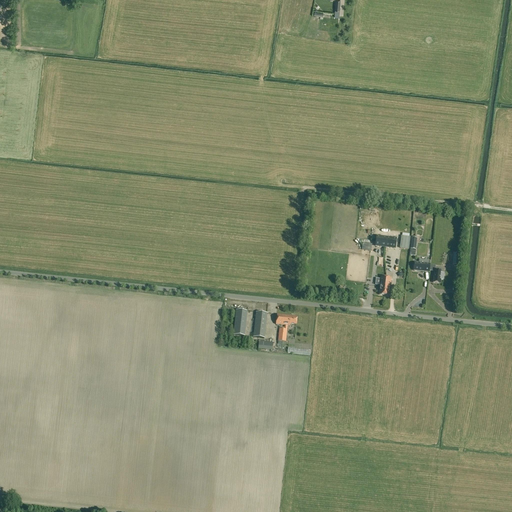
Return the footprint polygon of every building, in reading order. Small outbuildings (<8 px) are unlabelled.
[(396,239),(376,236),(375,246),(395,249),(396,239)] [(400,248),(408,249),(410,238),(409,238),(402,237),(400,248)] [(430,271),(431,265),(430,265),(431,260),(419,259),(419,263),(415,263),(414,271),(425,272),(425,270),(430,271)] [(431,265),(430,271),(434,271),(433,283),(440,284),(441,280),(443,280),(444,276),(441,276),(442,272),(441,272),(441,269),(435,269),(435,266),(431,265)] [(233,335),(243,336),(246,311),(236,310),(233,335)] [(253,337),(264,339),(267,314),(256,312),(254,334),(253,337)] [(276,325),(284,326),(288,326),(290,326),(290,325),(296,325),(297,317),(277,315),(276,325)] [(288,326),(284,326),(284,330),(279,329),(278,341),(286,342),(287,330),(288,326)] [(273,343),(264,342),(264,340),(259,340),(259,341),(258,348),(272,350),(273,343)] [(288,346),(287,353),(309,356),(310,349),(288,346)]
